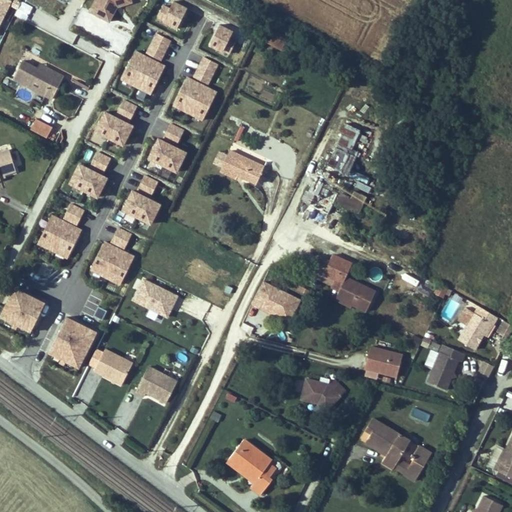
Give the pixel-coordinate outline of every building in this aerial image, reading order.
[(17,17),(24,3),(17,0),(10,0),(8,5),(5,11),(17,17)] [(108,0),(83,0),(80,6),(99,16),(107,0),(108,0)] [(174,31),(184,11),(170,5),(166,12),(160,9),(154,20),(167,26),(166,27),(174,31)] [(226,42),(230,35),(216,28),(206,47),(214,51),(215,50),(227,56),(233,45),(226,42)] [(159,64),(169,44),(155,37),(145,57),(159,64)] [(44,92),(57,69),(39,60),(36,65),(30,62),(16,54),(6,71),(44,92)] [(148,97),(162,69),(132,54),(119,82),(148,97)] [(36,65),(39,60),(33,56),(30,62),(36,65)] [(204,87),(214,66),(201,60),(191,80),(204,87)] [(200,123),(214,95),(184,80),(170,108),(200,123)] [(126,124),(133,110),(119,103),(113,117),(126,124)] [(40,132),(45,121),(29,113),(24,124),(40,132)] [(130,129),(100,114),(91,133),(121,148),(130,129)] [(176,149),(183,135),(169,128),(162,142),(176,149)] [(185,157),(155,142),(146,161),(176,175),(185,157)] [(0,168),(11,165),(4,143),(0,143),(0,168)] [(252,183),(262,161),(226,144),(215,166),(252,183)] [(330,153),(326,169),(343,173),(347,157),(330,153)] [(101,176),(108,162),(94,155),(87,169),(101,176)] [(354,157),(351,165),(365,170),(368,162),(354,157)] [(95,200),(105,181),(75,166),(65,185),(95,200)] [(150,201),(157,187),(143,180),(137,194),(150,201)] [(300,213),(312,218),(317,204),(321,206),(326,194),(310,188),(300,213)] [(339,194),(335,204),(360,215),(368,197),(353,190),(349,199),(339,194)] [(151,228),(160,209),(130,194),(121,213),(151,228)] [(76,228),(83,214),(69,208),(62,222),(76,228)] [(331,216),(324,227),(338,235),(344,225),(331,216)] [(66,261),(79,234),(49,219),(36,246),(66,261)] [(122,252),(129,238),(116,231),(109,245),(122,252)] [(118,288),(132,260),(102,245),(88,273),(118,288)] [(373,290),(341,275),(347,261),(329,252),(319,272),(337,281),(331,294),(349,303),(364,309),(373,290)] [(43,260),(38,274),(51,279),(56,265),(43,260)] [(179,297),(144,281),(134,303),(169,319),(179,297)] [(294,297),(264,282),(262,287),(255,283),(246,301),(254,305),(257,298),(278,309),(274,315),(283,320),(294,297)] [(441,299),(446,288),(437,283),(431,293),(441,299)] [(0,320),(29,335),(43,307),(13,292),(0,317),(0,320)] [(349,303),(331,294),(329,298),(347,307),(349,303)] [(278,309),(257,298),(254,305),(274,315),(278,309)] [(487,322),(491,315),(478,307),(477,308),(474,313),(469,310),(451,340),(466,349),(476,333),(483,320),(487,322)] [(100,323),(105,314),(96,310),(92,319),(100,323)] [(77,371),(95,335),(64,320),(47,356),(77,371)] [(487,322),(483,320),(476,333),(479,336),(487,322)] [(123,380),(134,359),(107,345),(96,367),(123,380)] [(389,375),(395,354),(363,345),(357,367),(389,375)] [(456,363),(459,355),(438,345),(421,382),(440,391),(445,379),(444,375),(447,373),(453,361),(456,363)] [(488,380),(494,367),(484,362),(478,375),(488,380)] [(136,389),(145,393),(147,389),(167,400),(178,379),(149,364),(136,389)] [(368,378),(370,370),(358,367),(356,375),(368,378)] [(312,403),(313,400),(316,401),(324,408),(336,395),(324,384),(302,378),(296,399),(312,403)] [(321,411),(324,408),(316,401),(313,400),(312,403),(321,411)] [(406,438),(369,416),(364,424),(372,429),(368,435),(364,442),(383,454),(379,461),(388,467),(394,457),(406,438)] [(372,429),(364,424),(360,430),(368,435),(372,429)] [(511,427),(510,426),(496,457),(499,458),(494,468),(511,476),(511,427)] [(258,471),(267,460),(239,436),(223,455),(250,478),(244,486),(253,494),(267,478),(258,471)] [(407,465),(401,474),(411,481),(429,452),(415,444),(407,455),(411,458),(407,465)] [(394,457),(388,467),(401,474),(407,465),(394,457)] [(388,467),(379,461),(376,466),(385,472),(388,467)] [(494,511),(500,502),(479,492),(468,511),(494,511)]
